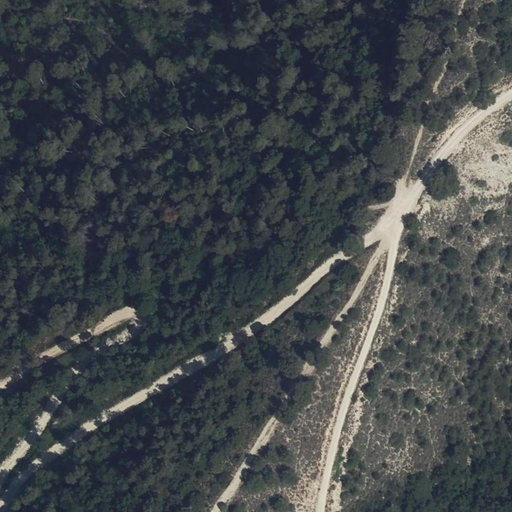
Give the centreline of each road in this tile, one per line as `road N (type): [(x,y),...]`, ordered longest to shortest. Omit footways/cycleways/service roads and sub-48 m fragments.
road 1 (track): [(0,511),(24,472),(223,350),(399,209)]
road 2 (track): [(0,474),(84,369),(139,331),(136,315),(122,318),(0,387)]
road 3 (track): [(399,209),(385,283),(334,431),(320,511)]
road 4 (track): [(511,93),(439,157),(399,209)]
